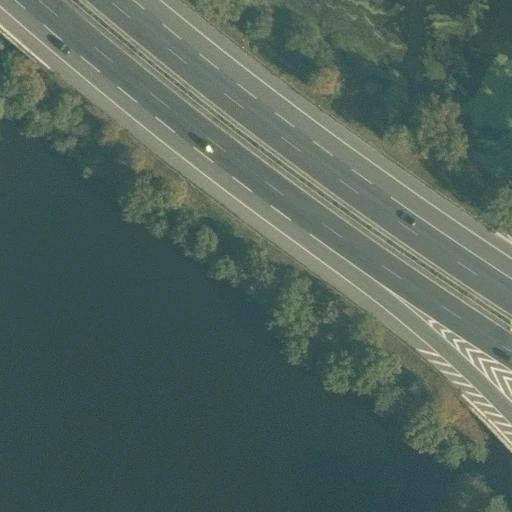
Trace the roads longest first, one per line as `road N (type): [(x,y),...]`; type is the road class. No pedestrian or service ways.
road 1 (motorway): [(388,218),(114,0)]
road 2 (motorway): [(258,185),(271,222),(425,339),(511,419)]
road 3 (motorway): [(258,185),(511,361)]
road 4 (motorway): [(33,0),(258,185)]
road 5 (motorway): [(511,300),(388,218)]
road 6 (motorway): [(511,270),(457,237),(388,218)]
